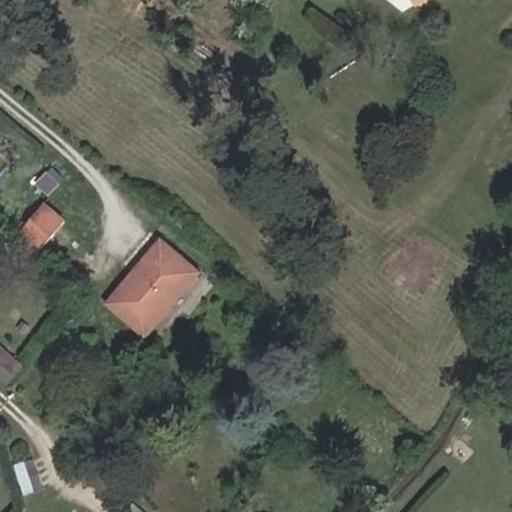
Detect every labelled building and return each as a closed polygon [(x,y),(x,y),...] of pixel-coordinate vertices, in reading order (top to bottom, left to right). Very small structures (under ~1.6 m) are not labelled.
[(396,0),(401,12),(427,0),(396,0)] [(50,227),(29,209),(5,238),(21,251),(19,253),(24,257),(49,278),(58,267),(33,247),(50,227)] [(21,251),(5,238),(0,243),(21,261),(24,257),(19,253),(21,251)] [(145,249),(96,311),(131,340),(181,279),(145,249)] [(26,369),(4,350),(0,354),(0,375),(12,386),(26,369)] [(38,458),(17,464),(25,494),(46,489),(38,458)]
